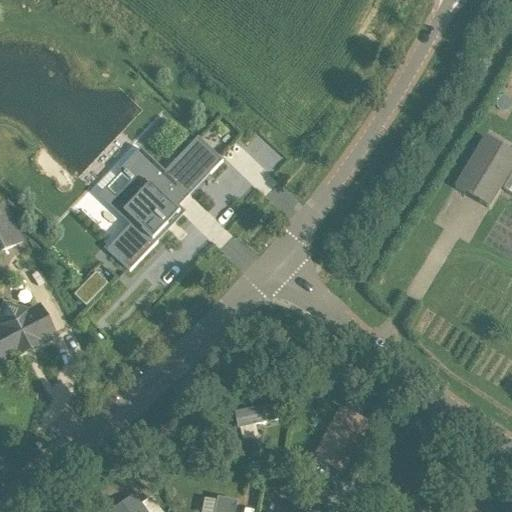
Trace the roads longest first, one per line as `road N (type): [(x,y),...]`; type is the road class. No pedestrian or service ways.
road 1 (unclassified): [(0,508),(267,266)]
road 2 (unclassified): [(267,266),(335,185),(444,0)]
road 3 (unclassified): [(511,445),(267,266)]
